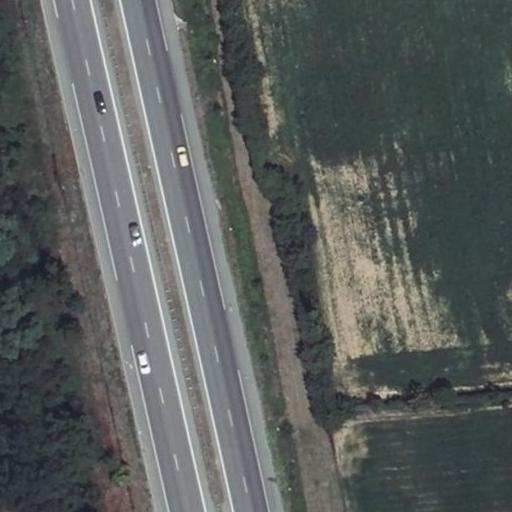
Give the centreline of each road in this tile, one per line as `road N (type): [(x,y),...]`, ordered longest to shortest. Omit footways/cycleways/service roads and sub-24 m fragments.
road 1 (motorway): [(249,511),(139,0)]
road 2 (motorway): [(73,0),(183,511)]
